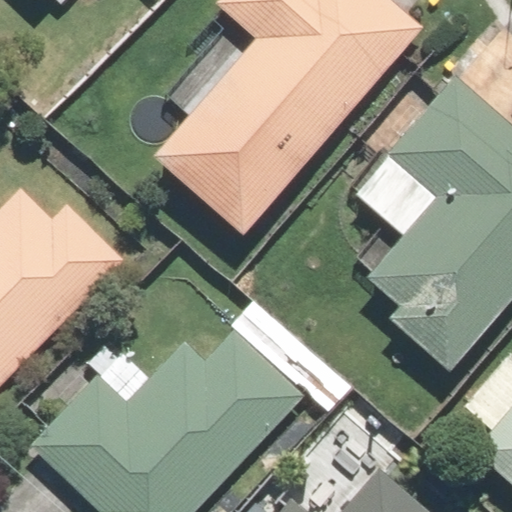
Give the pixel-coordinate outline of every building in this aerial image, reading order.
[(226,233),(411,28),(379,0),(202,0),(196,7),(223,32),(164,98),(180,113),(141,156),(226,233)] [(511,138),(443,77),(335,199),(385,243),(352,281),(385,310),(372,325),(434,380),(511,292),(511,138)] [(0,377),(114,260),(60,208),(41,228),(8,196),(0,203),(0,377)] [(198,362),(177,342),(117,407),(81,373),(15,444),(88,511),(185,511),(291,397),(223,335),(198,362)] [(477,433),(461,452),(511,495),(511,378),(493,362),(450,411),(477,433)] [(418,511),(368,470),(332,511),(297,511),(283,500),(272,511),(418,511)]
